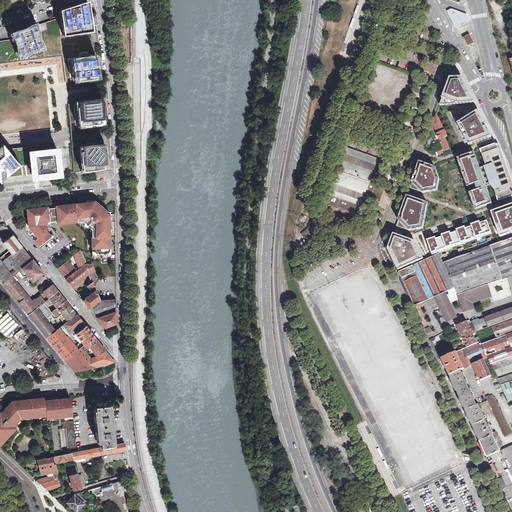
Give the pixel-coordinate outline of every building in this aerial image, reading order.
[(72,6),(60,10),(61,17),(64,35),(92,31),(87,1),(72,6)] [(453,20),(456,28),(470,21),(467,15),(452,9),(448,11),(453,20)] [(422,10),(421,10),(419,14),(420,16),(418,17),(416,21),(425,24),(427,20),(422,10)] [(43,51),(45,58),(63,56),(66,82),(71,82),(75,82),(71,58),(96,55),(95,52),(92,34),(92,31),(64,35),(61,17),(34,26),(42,47),(43,51)] [(42,47),(34,26),(22,30),(13,33),(15,39),(20,55),(42,47)] [(469,35),(464,38),(468,46),(474,44),(469,35)] [(0,63),(45,58),(43,51),(42,47),(20,55),(15,39),(0,40),(0,63)] [(96,55),(71,58),(75,82),(85,80),(94,79),(99,78),(96,55)] [(450,78),(440,105),(475,103),(461,73),(450,78)] [(87,102),(77,103),(79,126),(96,124),(101,123),(103,123),(101,100),(97,100),(87,102)] [(79,126),(77,103),(69,104),(68,104),(70,125),(72,146),(74,172),(82,171),(80,147),(97,146),(96,124),(79,126)] [(479,110),(449,112),(466,146),(492,137),(479,110)] [(441,122),(440,120),(437,114),(433,124),(442,144),(445,151),(451,148),(446,137),(448,136),(441,122)] [(496,143),(495,143),(480,149),(498,201),(511,196),(511,190),(511,188),(509,187),(506,186),(504,186),(502,187),(491,158),(493,157),(496,156),(497,154),(498,151),(497,149),(496,143)] [(97,146),(80,147),(82,171),(107,169),(105,145),(103,145),(97,146)] [(55,147),(31,149),(34,174),(34,176),(41,175),(41,176),(58,174),(55,147)] [(7,152),(4,148),(0,150),(0,177),(4,174),(6,177),(18,166),(7,152)] [(338,154),(321,202),(326,204),(337,208),(347,212),(358,216),(364,218),(367,208),(370,199),(375,186),(381,169),(379,168),(375,167),(378,159),(347,148),(344,155),(338,154)] [(34,174),(31,149),(7,152),(18,166),(6,177),(34,174)] [(454,161),(472,212),(492,205),(474,154),(454,161)] [(412,182),(410,188),(421,192),(423,193),(437,190),(441,179),(434,165),(418,160),(411,180),(412,182)] [(385,190),(375,186),(370,199),(381,203),(385,190)] [(409,231),(423,228),(428,201),(421,199),(406,194),(397,218),(398,220),(396,225),(409,231)] [(511,201),(490,210),(499,235),(511,230),(511,201)] [(107,253),(109,252),(109,233),(109,232),(109,230),(109,229),(109,222),(109,217),(109,213),(102,207),(96,202),(30,209),(28,212),(28,215),(27,218),(28,221),(28,224),(29,227),(31,230),(33,233),(34,232),(36,234),(35,235),(38,238),(35,241),(40,247),(52,238),(47,230),(47,229),(47,228),(47,227),(46,226),(50,222),(57,221),(58,224),(77,222),(77,220),(82,220),(82,222),(92,230),(93,230),(94,237),(92,237),(92,248),(94,248),(94,252),(96,254),(107,253)] [(435,235),(426,238),(431,255),(491,233),(486,219),(480,222),(479,220),(469,223),(470,225),(465,227),(464,225),(455,228),(456,230),(450,232),(449,230),(440,233),(441,235),(435,237),(435,235)] [(313,232),(309,227),(302,234),(306,239),(313,232)] [(386,247),(397,270),(423,258),(414,239),(406,237),(392,231),(386,247)] [(0,263),(22,246),(13,235),(3,243),(9,251),(0,258),(0,263)] [(511,238),(444,262),(440,253),(399,272),(415,306),(436,297),(445,292),(455,288),(457,294),(487,284),(506,276),(511,274),(511,238)] [(33,260),(22,246),(0,263),(0,279),(4,284),(12,277),(22,269),(33,260)] [(85,264),(86,264),(80,250),(75,254),(80,268),(85,264)] [(43,273),(33,260),(22,269),(32,282),(43,273)] [(63,276),(74,268),(68,260),(57,269),(63,276)] [(90,273),(95,271),(92,264),(86,264),(85,264),(80,268),(66,280),(72,287),(90,273)] [(506,276),(487,284),(491,297),(493,301),(511,295),(506,276)] [(33,302),(12,277),(4,284),(17,300),(19,299),(21,302),(19,303),(28,315),(38,307),(43,303),(58,291),(52,284),(44,291),(45,293),(33,302)] [(89,308),(100,300),(93,282),(87,286),(93,292),(83,300),(89,308)] [(491,297),(487,284),(457,294),(459,299),(463,312),(475,308),(473,303),(491,297)] [(455,288),(445,292),(450,303),(459,299),(455,288)] [(57,314),(69,305),(58,291),(43,303),(52,314),(54,317),(57,314)] [(447,295),(445,292),(436,297),(447,321),(456,317),(450,303),(447,295)] [(97,319),(115,312),(116,299),(100,300),(89,308),(97,319)] [(38,307),(47,319),(52,314),(43,303),(38,307)] [(64,323),(76,314),(69,305),(57,314),(64,323)] [(511,317),(511,306),(484,316),(484,317),(488,327),(511,317)] [(38,307),(28,315),(47,338),(55,331),(46,319),(47,319),(38,307)] [(105,328),(115,324),(115,312),(97,319),(105,328)] [(62,326),(59,328),(67,337),(68,337),(78,350),(82,347),(73,336),(75,335),(84,346),(94,337),(76,314),(64,323),(62,326)] [(477,331),(488,327),(484,317),(479,319),(478,318),(472,321),(473,323),(475,328),(477,331)] [(511,319),(492,327),(496,337),(511,332),(511,319)] [(467,320),(456,325),(461,335),(475,328),(473,323),(469,325),(467,320)] [(55,331),(47,338),(65,361),(78,350),(68,337),(67,337),(59,328),(55,331)] [(477,332),(477,331),(475,328),(461,335),(463,340),(474,337),(474,334),(474,333),(477,332)] [(511,332),(496,337),(482,343),(489,357),(492,364),(511,356),(511,346),(511,342),(511,341),(511,332)] [(481,340),(479,335),(474,337),(463,340),(466,347),(481,341),(481,340)] [(94,337),(84,346),(82,347),(86,351),(90,349),(96,356),(97,358),(106,351),(94,337)] [(450,375),(461,370),(474,364),(485,359),(489,357),(482,343),(481,341),(466,347),(442,358),(450,375)] [(114,361),(106,351),(97,358),(96,356),(91,358),(86,351),(82,347),(78,350),(65,361),(75,372),(104,366),(114,362),(114,361)] [(511,356),(492,364),(495,370),(511,364),(511,356)] [(485,359),(474,364),(481,381),(492,375),(485,359)] [(450,375),(465,410),(478,404),(461,370),(450,375)] [(511,373),(499,379),(501,385),(511,381),(511,373)] [(511,381),(501,385),(509,401),(511,399),(511,381)] [(12,402),(21,419),(46,417),(44,401),(44,398),(33,399),(32,397),(26,398),(26,400),(25,400),(12,402)] [(44,401),(46,417),(46,419),(72,417),(71,398),(59,400),(59,397),(52,398),(52,400),(44,401)] [(492,398),(489,400),(506,436),(511,433),(495,397),(492,398)] [(21,419),(12,402),(7,408),(6,408),(5,407),(0,411),(0,420),(1,426),(14,426),(21,419)] [(478,404),(465,410),(487,457),(500,451),(501,450),(499,446),(497,442),(495,437),(492,432),(479,404),(478,404)] [(100,447),(113,444),(109,405),(95,407),(95,410),(94,410),(95,410),(97,432),(96,432),(96,437),(98,437),(98,443),(100,443),(100,447)] [(1,426),(0,420),(0,444),(15,429),(16,428),(14,426),(1,426)] [(71,453),(74,460),(74,461),(123,450),(124,456),(126,455),(125,452),(125,450),(124,442),(113,444),(100,447),(76,451),(71,453)] [(511,445),(501,450),(500,451),(511,477),(511,445)] [(53,456),(55,464),(74,460),(71,453),(70,453),(56,456),(53,456)] [(40,484),(58,479),(60,479),(55,464),(53,456),(37,460),(42,475),(53,473),(54,477),(52,477),(51,476),(36,480),(40,484)] [(74,490),(82,487),(78,475),(76,469),(74,469),(68,471),(74,490)] [(47,490),(60,487),(58,479),(40,484),(47,490)] [(128,511),(123,492),(124,492),(122,484),(121,485),(121,483),(121,481),(91,490),(99,501),(101,500),(103,499),(105,499),(107,499),(109,499),(112,499),(114,500),(117,503),(119,505),(120,507),(121,510),(120,511),(128,511)] [(67,503),(76,511),(84,504),(74,495),(67,503)]
